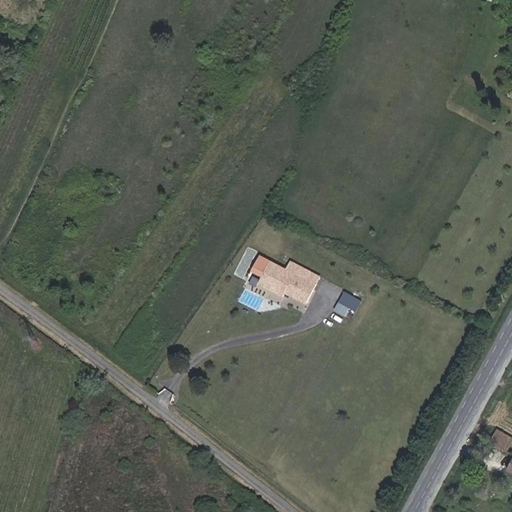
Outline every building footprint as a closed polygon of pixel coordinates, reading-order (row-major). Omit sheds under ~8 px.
[(80,222),(84,212),(75,209),(71,218),(80,222)] [(284,308),(305,319),(320,293),(295,279),(291,288),(286,285),(273,278),(272,280),(262,275),(257,286),(265,290),(260,301),(282,312),(284,308)] [(286,285),(291,288),(295,279),(290,276),(286,285)] [(346,290),(336,310),(353,319),(363,300),(346,290)] [(510,465),(511,461),(511,454),(497,448),(493,456),(510,465)]
